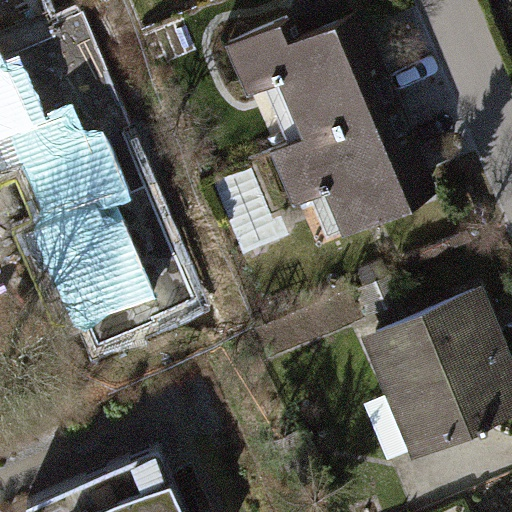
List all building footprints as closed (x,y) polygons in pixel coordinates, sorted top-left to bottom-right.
[(23,162),(48,222),(130,188),(126,178),(142,171),(126,133),(111,139),(108,133),(133,123),(85,6),(51,20),(55,31),(3,53),(0,46),(0,161),(3,170),(23,162)] [(311,140),(403,101),(364,7),(296,35),(288,16),(230,40),(255,100),(288,86),(311,140)] [(350,236),(443,196),(403,101),(311,140),(276,154),(298,207),(331,193),(350,236)] [(357,320),(409,443),(511,399),(511,353),(477,270),(357,320)] [(31,480),(44,511),(196,511),(157,424),(31,480)] [(511,511),(511,494),(469,511),(511,511)]
